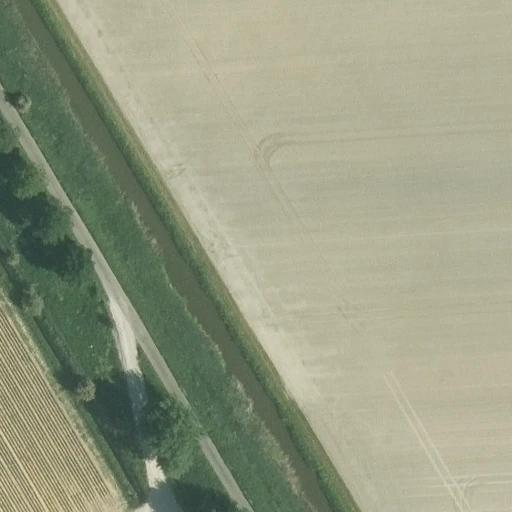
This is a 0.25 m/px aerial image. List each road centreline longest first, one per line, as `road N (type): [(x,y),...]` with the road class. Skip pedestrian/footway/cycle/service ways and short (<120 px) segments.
road 1 (unclassified): [(246,511),(116,294)]
road 2 (unclassified): [(116,294),(0,96)]
road 3 (unclassified): [(116,294),(168,509)]
